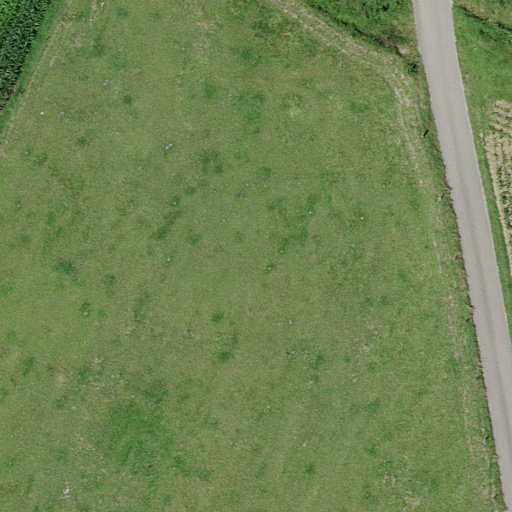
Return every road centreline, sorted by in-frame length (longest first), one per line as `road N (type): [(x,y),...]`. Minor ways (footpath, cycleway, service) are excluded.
road 1 (unclassified): [(511,459),(429,0)]
road 2 (track): [(313,0),(372,34),(435,39)]
